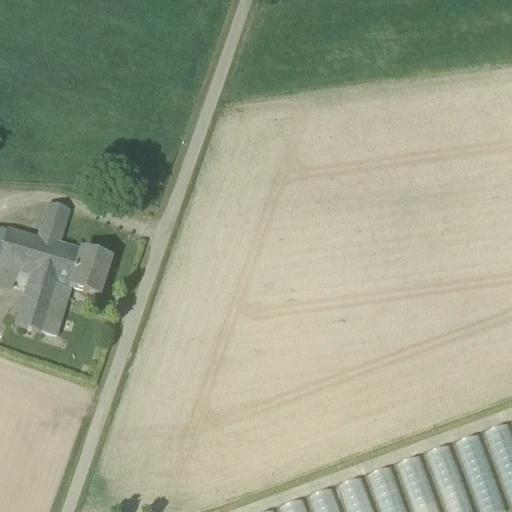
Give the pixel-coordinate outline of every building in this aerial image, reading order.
[(58,287),(98,300),(110,263),(58,247),(68,213),(47,207),(37,241),(6,232),(6,233),(0,231),(0,286),(12,291),(17,275),(29,279),(14,329),(42,337),(58,287)] [(511,509),(511,437),(508,426),(484,434),(509,511),(511,509)] [(455,444),(476,511),(503,511),(479,437),(455,444)] [(426,455),(444,511),(470,511),(449,447),(426,455)] [(395,466),(411,511),(437,511),(419,458),(395,466)] [(404,511),(391,469),(367,477),(378,511),(404,511)] [(371,511),(362,480),(338,487),(346,511),(371,511)] [(339,511),(331,490),(307,499),(312,511),(339,511)] [(307,511),(304,501),(280,509),(280,511),(307,511)]
